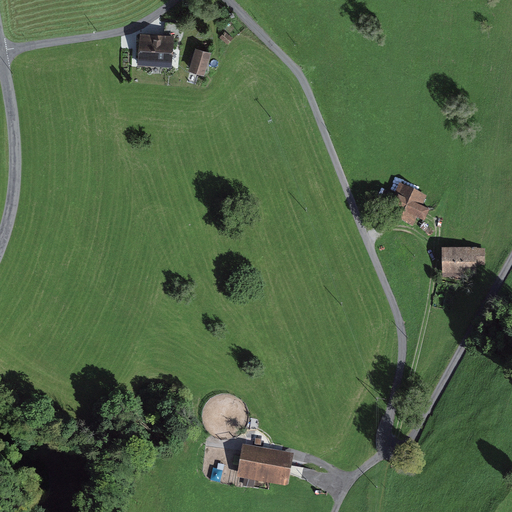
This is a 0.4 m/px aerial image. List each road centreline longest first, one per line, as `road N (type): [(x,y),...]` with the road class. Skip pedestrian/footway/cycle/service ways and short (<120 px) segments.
road 1 (unclassified): [(227,0),(302,80),(396,314),(402,341),(385,435),(390,446),(411,441),(511,240)]
road 2 (track): [(436,221),(431,290),(394,447)]
road 3 (tertiary): [(2,49),(15,174),(0,245)]
road 4 (unclassified): [(2,49),(114,32),(177,0)]
